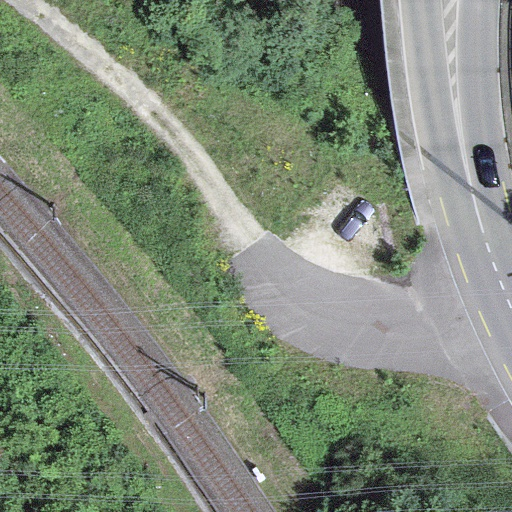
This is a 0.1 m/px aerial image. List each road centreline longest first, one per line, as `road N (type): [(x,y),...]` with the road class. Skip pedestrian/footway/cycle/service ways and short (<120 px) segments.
road 1 (track): [(49,0),(358,286),(427,318),(511,323)]
road 2 (primary): [(424,0),(467,171)]
road 3 (primary): [(467,171),(479,0)]
road 4 (primary): [(467,171),(511,308)]
